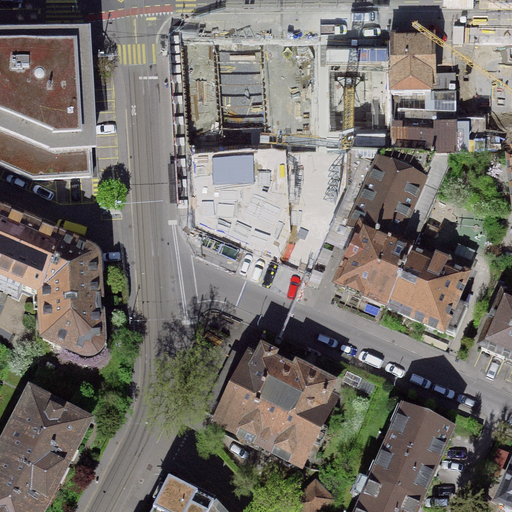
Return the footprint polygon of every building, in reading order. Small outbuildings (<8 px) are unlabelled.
[(511,36),(479,36),(480,92),(483,92),(483,106),(509,106),(509,92),(511,92),(511,36)] [(0,168),(33,184),(91,180),(90,164),(99,163),(92,38),(0,39),(0,168)] [(289,199),(280,38),(184,39),(187,88),(196,225),(265,256),(289,199)] [(407,43),(383,44),(384,62),(390,61),(391,96),(397,96),(397,112),(456,115),(455,77),(431,77),(430,43),(407,43)] [(456,120),(456,115),(397,112),(398,118),(398,122),(390,122),(390,153),(384,153),(384,154),(454,158),(456,158),(456,157),(456,120)] [(470,120),(456,120),(456,157),(483,153),(483,120),(470,120)] [(388,310),(412,254),(395,246),(397,242),(414,250),(454,158),(384,154),(351,230),(361,235),(339,287),(338,288),(353,295),(388,310)] [(0,279),(40,297),(63,243),(33,230),(2,216),(1,219),(0,220),(0,279)] [(40,297),(41,308),(100,305),(97,264),(91,255),(78,249),(63,243),(40,297)] [(433,263),(412,254),(388,310),(415,322),(443,334),(444,333),(455,338),(468,309),(456,304),(467,278),(472,265),(453,257),(453,256),(439,250),(433,263)] [(511,303),(503,300),(481,350),(505,361),(511,363),(511,303)] [(101,326),(100,305),(41,308),(43,342),(52,346),(53,347),(84,361),(87,362),(91,361),(94,361),(96,359),(99,357),(100,355),(101,352),(102,349),(101,326)] [(299,466),(330,405),(326,403),(333,390),(303,375),(262,354),(256,368),(251,366),(241,361),(238,363),(234,365),(231,364),(210,404),(213,406),(214,411),(214,414),(224,419),(221,426),(299,466)] [(31,400),(0,460),(54,487),(71,456),(75,449),(77,450),(87,431),(84,430),(85,428),(31,400)] [(436,471),(452,434),(404,413),(372,486),(420,507),(436,471)] [(42,511),(54,487),(0,460),(0,511),(42,511)] [(511,474),(499,505),(511,510),(511,474)] [(316,484),(293,506),(298,511),(321,511),(333,502),(316,484)] [(191,497),(169,486),(155,511),(211,511),(213,510),(213,509),(191,497)] [(417,511),(420,507),(372,486),(360,511),(417,511)]
